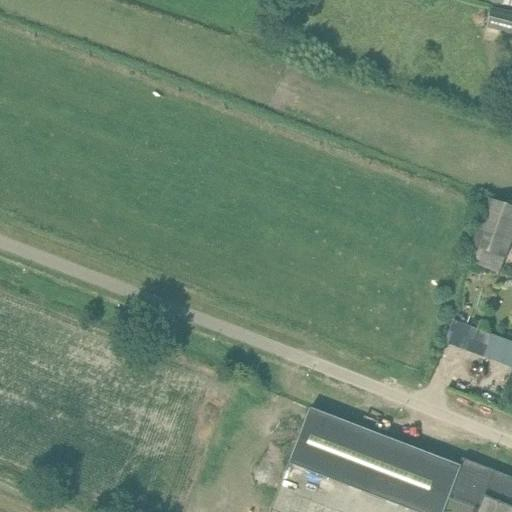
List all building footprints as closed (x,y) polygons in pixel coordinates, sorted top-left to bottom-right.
[(490,29),(511,34),(511,13),(495,9),(490,29)] [(497,273),(511,233),(511,213),(485,203),(464,261),(497,273)] [(511,337),(461,325),(455,348),(511,362),(511,337)] [(412,511),(441,511),(459,466),(310,408),(288,464),(412,511)] [(459,466),(441,511),(511,511),(511,478),(462,459),(459,466)]
